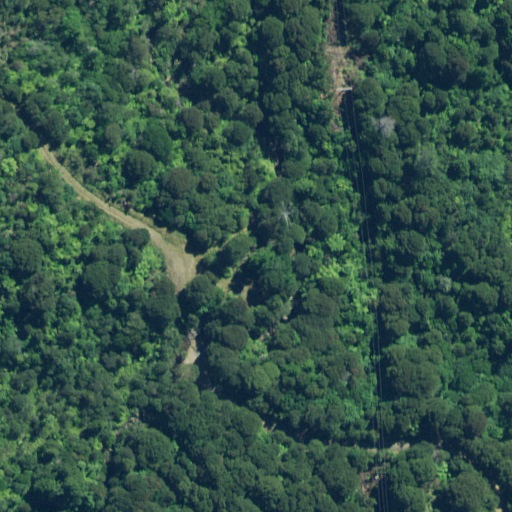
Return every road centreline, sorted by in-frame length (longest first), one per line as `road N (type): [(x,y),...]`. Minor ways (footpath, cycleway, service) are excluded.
road 1 (track): [(499,511),(490,485),(462,457),(435,446),(331,442),(228,400),(207,382),(194,347),(178,264)]
road 2 (unclassified): [(178,264),(167,245),(64,162),(0,97)]
